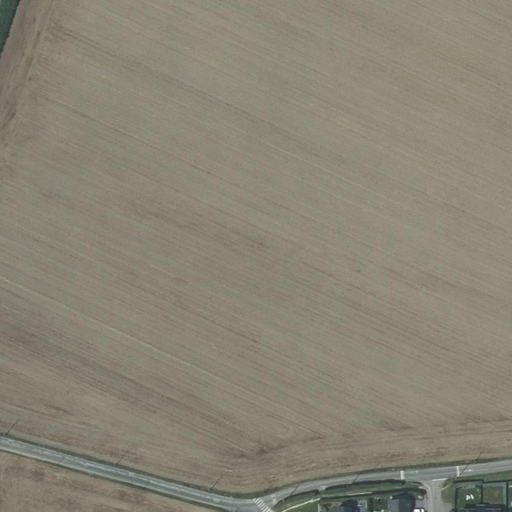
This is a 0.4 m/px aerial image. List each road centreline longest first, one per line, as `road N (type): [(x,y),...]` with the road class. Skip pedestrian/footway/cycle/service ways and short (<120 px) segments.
road 1 (unclassified): [(256,504),(0,439)]
road 2 (residential): [(256,504),(315,483),(433,466)]
